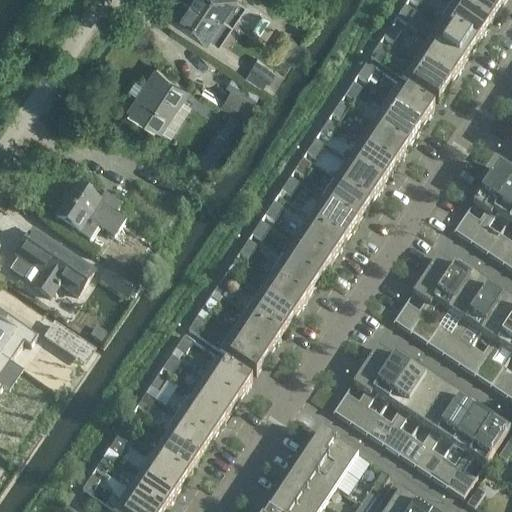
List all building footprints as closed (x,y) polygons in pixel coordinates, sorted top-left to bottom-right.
[(219,45),(247,3),(241,0),(177,0),(179,1),(171,13),(219,45)] [(418,8),(423,0),(410,0),(409,2),(418,8)] [(502,9),(488,0),(455,0),(453,4),(489,28),(502,9)] [(508,0),(488,0),(502,9),(508,0)] [(489,28),(453,4),(440,23),(477,47),(489,28)] [(405,27),(414,14),(405,8),(396,21),(405,27)] [(477,47),(440,23),(428,42),(464,66),(477,47)] [(393,46),(402,33),(393,27),(384,40),(393,46)] [(464,66),(428,42),(415,61),(452,85),(464,66)] [(380,66),(389,52),(380,46),(371,60),(380,66)] [(275,72),(257,60),(250,70),(268,82),(275,72)] [(452,85),(415,61),(402,81),(438,105),(452,85)] [(367,85),(376,72),(367,66),(358,79),(367,85)] [(178,101),(187,89),(156,68),(130,108),(160,129),(169,114),(180,121),(189,108),(178,101)] [(354,105),(363,92),(354,86),(345,99),(354,105)] [(435,111),(398,86),(385,106),(421,131),(435,111)] [(341,124),(350,111),(341,105),(332,118),(341,124)] [(421,131),(385,106),(372,125),(409,150),(421,131)] [(329,143),(337,129),(328,123),(320,137),(329,143)] [(409,150),(372,125),(360,144),(396,169),(409,150)] [(316,162),(325,148),(316,143),(307,156),(316,162)] [(396,169),(360,144),(347,163),(384,187),(396,169)] [(303,181),(312,167),(303,161),(295,175),(303,181)] [(384,187),(347,163),(335,182),(371,206),(384,187)] [(471,246),(511,184),(511,179),(498,170),(476,203),(489,211),(479,225),(467,217),(455,236),(471,246)] [(291,200),(300,186),(291,181),(282,194),(291,200)] [(371,206),(335,182),(322,201),(358,225),(371,206)] [(498,217),(509,225),(511,220),(511,184),(471,246),(487,257),(500,239),(488,231),(498,217)] [(153,240),(173,211),(136,186),(122,208),(105,196),(100,204),(77,189),(56,220),(90,243),(99,230),(114,241),(127,222),(153,240)] [(358,225),(322,201),(309,220),(345,245),(358,225)] [(274,225),(283,211),(274,206),(265,219),(274,225)] [(345,245),(309,220),(296,240),(333,264),(345,245)] [(487,257),(503,268),(511,255),(511,220),(509,225),(511,226),(511,245),(511,246),(500,239),(487,257)] [(262,244),(270,231),(261,225),(253,238),(262,244)] [(19,260),(10,274),(51,301),(58,291),(59,291),(61,288),(78,300),(94,276),(33,235),(17,259),(19,260)] [(333,264),(296,240),(284,259),(320,283),(333,264)] [(249,263),(258,249),(249,243),(240,257),(249,263)] [(511,255),(503,268),(511,273),(511,255)] [(320,283),(284,259),(271,278),(307,302),(320,283)] [(411,337),(454,272),(438,261),(416,293),(428,301),(419,315),(407,307),(395,326),(411,337)] [(236,282),(245,268),(236,262),(227,276),(236,282)] [(437,307),(449,315),(474,278),(457,267),(454,272),(411,337),(427,348),(440,329),(428,321),(437,307)] [(107,274),(102,283),(130,298),(135,290),(107,274)] [(307,302),(271,278),(258,297),(295,321),(307,302)] [(427,348),(443,358),(490,288),(474,278),(449,315),(460,323),(451,337),(440,329),(427,348)] [(224,300),(232,287),(223,281),(215,295),(224,300)] [(469,329),(481,337),(506,299),(490,288),(443,358),(459,369),(472,350),(460,343),(469,329)] [(295,321),(258,297),(246,316),(282,340),(295,321)] [(459,369),(475,380),(511,324),(511,303),(506,299),(481,337),(492,344),(483,358),(472,350),(459,369)] [(211,320),(220,306),(211,300),(202,314),(211,320)] [(282,340),(246,316),(233,334),(270,359),(282,340)] [(0,358),(2,360),(15,340),(25,347),(33,335),(8,319),(1,329),(0,327),(0,358)] [(198,339),(207,325),(198,320),(189,333),(198,339)] [(501,350),(511,357),(511,324),(475,380),(491,390),(504,372),(492,364),(501,350)] [(55,328),(46,342),(83,366),(92,353),(55,328)] [(270,359),(233,334),(220,354),(256,378),(270,359)] [(185,359),(194,345),(185,339),(176,353),(185,359)] [(334,416),(351,428),(394,362),(378,351),(356,384),(368,392),(359,406),(347,398),(334,416)] [(377,398),(389,406),(414,368),(397,357),(394,362),(351,428),(367,438),(379,420),(368,412),(377,398)] [(172,378),(181,365),(172,359),(163,372),(172,378)] [(252,384),(216,360),(203,380),(239,404),(252,384)] [(367,438),(383,449),(430,379),(414,368),(389,406),(400,413),(391,427),(379,420),(367,438)] [(491,390),(507,401),(511,393),(511,377),(504,372),(491,390)] [(159,397),(168,384),(159,378),(150,391),(159,397)] [(0,477),(55,399),(27,379),(0,418),(0,477)] [(409,419),(421,427),(446,390),(430,379),(383,449),(399,460),(411,441),(400,433),(409,419)] [(239,404),(203,380),(190,399),(227,423),(239,404)] [(399,460),(415,470),(462,400),(446,390),(421,427),(432,435),(423,449),(411,441),(399,460)] [(147,416),(155,403),(147,397),(138,410),(147,416)] [(227,423),(190,399),(178,418),(214,442),(227,423)] [(441,441),(453,448),(478,411),(462,400),(415,470),(431,481),(443,462),(432,455),(441,441)] [(431,481),(447,491),(493,421),(478,411),(453,448),(464,456),(455,470),(443,462),(431,481)] [(214,442),(178,418),(165,437),(201,461),(214,442)] [(485,470),(511,429),(511,427),(509,432),(493,421),(447,491),(464,503),(476,484),(464,476),(473,462),(485,470)] [(130,441),(139,428),(130,422),(121,435),(130,441)] [(358,460),(324,437),(323,436),(312,452),(311,452),(310,452),(347,476),(358,460)] [(201,461),(165,437),(152,456),(189,480),(201,461)] [(118,460),(126,446),(117,441),(109,454),(118,460)] [(506,465),(511,456),(511,446),(509,444),(498,460),(506,465)] [(347,476),(310,452),(311,453),(301,468),(300,468),(336,492),(347,476)] [(189,480),(152,456),(140,475),(176,499),(189,480)] [(105,479),(114,465),(105,460),(96,473),(105,479)] [(336,492),(300,468),(301,469),(291,484),(289,484),(326,508),(336,492)] [(167,511),(176,499),(140,475),(127,494),(154,511),(167,511)] [(381,493),(389,480),(383,476),(374,489),(381,493)] [(92,498),(101,485),(92,479),(83,493),(92,498)] [(323,511),(326,508),(289,484),(290,485),(280,500),(279,500),(296,511),(323,511)] [(473,511),(474,511),(485,497),(477,492),(467,508),(473,511)] [(154,511),(127,494),(114,511),(154,511)] [(413,511),(418,505),(401,494),(388,511),(413,511)] [(366,511),(368,511),(376,501),(369,496),(361,508),(366,511)] [(296,511),(279,500),(278,500),(279,501),(272,511),(296,511)]
